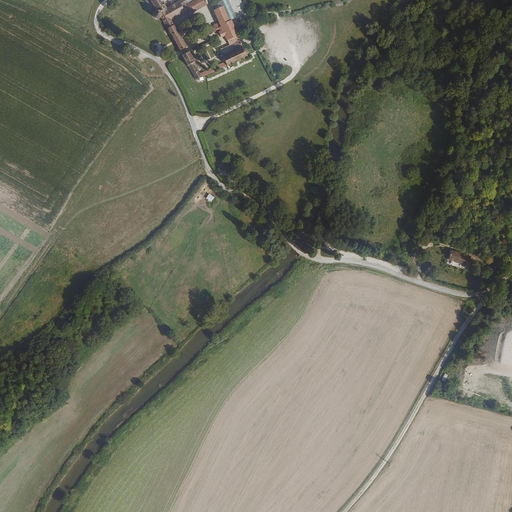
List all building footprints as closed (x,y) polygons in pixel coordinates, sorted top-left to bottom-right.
[(185,7),(173,13),(165,0),(153,0),(160,11),(161,14),(159,15),(158,17),(158,19),(159,21),(161,22),(163,23),(165,23),(166,22),(176,40),(185,55),(193,51),(178,24),(195,15),(193,10),(188,12),(185,7)] [(212,5),(209,0),(193,10),(195,15),(197,18),(214,9),(212,5)] [(219,11),(221,15),(229,11),(231,10),(229,6),(219,11)] [(229,11),(221,15),(225,27),(223,28),(222,28),(221,29),(219,32),(221,36),(224,37),(225,37),(226,37),(230,35),(228,29),(236,26),(229,11)] [(226,37),(225,37),(228,42),(232,40),(237,50),(243,48),(246,54),(249,54),(244,42),(237,24),(236,25),(236,26),(228,29),(230,35),(226,37)] [(251,52),(250,54),(249,54),(246,54),(237,58),(236,56),(234,57),(234,59),(231,60),(229,59),(228,60),(232,70),(233,71),(235,70),(234,68),(238,67),(239,68),(241,68),(240,66),(245,64),(246,66),(248,66),(248,63),(249,62),(250,64),(252,63),(252,61),(253,61),(255,62),(255,60),(253,59),(254,58),(255,57),(255,56),(253,57),(252,55),(253,53),(251,52)] [(202,68),(194,55),(187,59),(201,83),(206,81),(204,77),(200,69),(202,68)] [(231,71),(229,67),(204,77),(206,81),(231,71)] [(209,194),(206,198),(211,202),(215,198),(209,194)] [(458,256),(459,252),(449,250),(446,259),(456,261),(467,265),(469,259),(458,256)]
